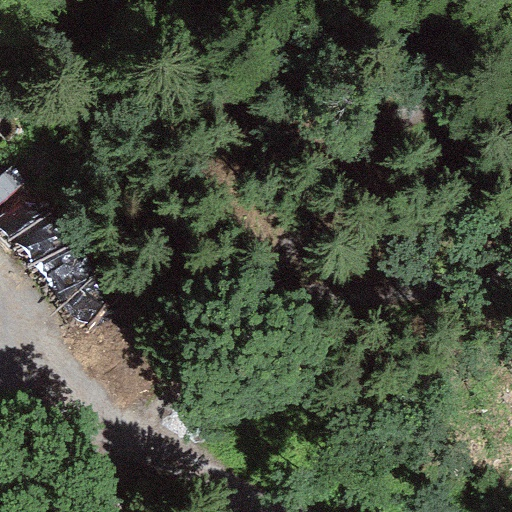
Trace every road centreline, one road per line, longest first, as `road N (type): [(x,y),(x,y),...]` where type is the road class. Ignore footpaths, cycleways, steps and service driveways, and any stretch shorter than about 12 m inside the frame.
road 1 (track): [(265,308),(511,277)]
road 2 (track): [(153,404),(0,219)]
road 3 (track): [(0,441),(86,430),(178,469)]
